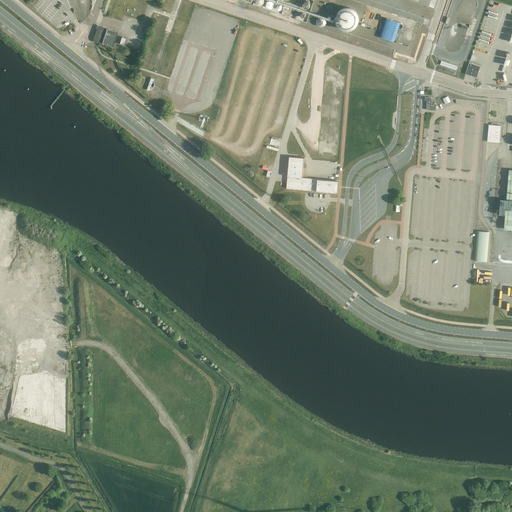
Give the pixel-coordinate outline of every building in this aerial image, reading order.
[(361,27),(356,6),(336,11),(342,32),(361,27)] [(386,18),(379,37),(394,42),(400,23),(386,18)] [(104,43),(113,46),(118,33),(107,29),(107,28),(98,25),(94,39),(94,40),(94,41),(95,41),(95,42),(96,42),(96,43),(97,43),(98,43),(99,42),(100,45),(104,43)] [(441,61),(440,65),(456,70),(458,66),(451,64),(441,61)] [(481,66),(469,62),(465,74),(477,78),(481,66)] [(427,110),(436,110),(436,104),(435,104),(435,101),(431,100),(431,97),(425,97),(425,100),(427,100),(427,110)] [(501,125),(489,125),(488,141),(500,142),(501,125)] [(304,158),(289,156),(287,188),(338,193),(339,181),(303,177),(304,158)] [(482,229),(479,229),(478,232),(475,262),(488,263),(490,233),(481,232),(482,229)]
